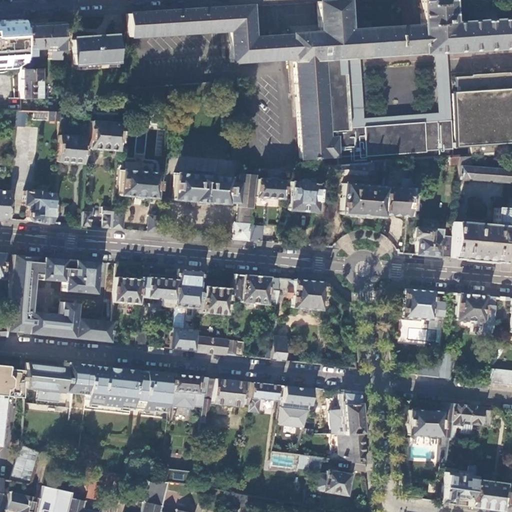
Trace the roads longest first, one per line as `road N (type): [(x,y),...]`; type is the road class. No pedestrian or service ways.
road 1 (residential): [(373,387),(0,348)]
road 2 (tertiary): [(0,235),(364,267)]
road 3 (residential): [(426,511),(383,493),(373,387)]
road 4 (tertiary): [(364,267),(511,280)]
road 5 (residential): [(373,387),(511,402)]
road 6 (residential): [(373,387),(364,267)]
road 7 (residential): [(0,7),(120,0)]
